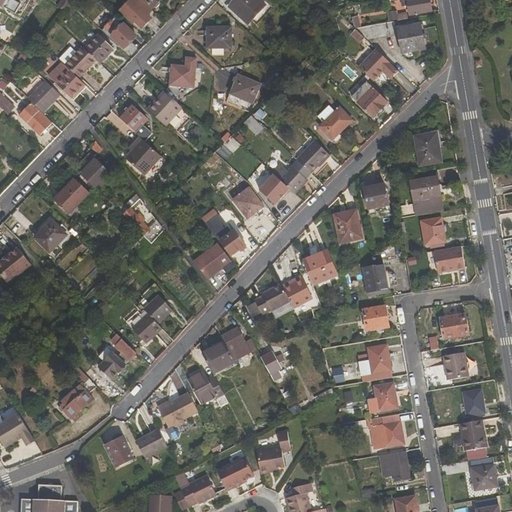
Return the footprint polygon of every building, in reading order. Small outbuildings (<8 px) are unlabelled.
[(21,4),(13,0),(0,0),(0,4),(16,14),(21,4)] [(69,0),(61,0),(56,6),(65,11),(72,2),(69,0)] [(142,0),(130,0),(120,11),(133,24),(135,22),(142,28),(151,19),(147,15),(152,10),(142,0)] [(142,0),(152,10),(161,0),(142,0)] [(236,0),(231,6),(249,23),(265,6),(258,0),(236,0)] [(430,0),(404,0),(401,1),(402,6),(408,5),(410,15),(433,11),(430,0)] [(396,12),(389,14),(390,22),(398,21),(398,19),(408,17),(407,12),(397,14),(396,12)] [(103,28),(109,34),(120,24),(115,18),(103,28)] [(136,36),(124,24),(112,37),(124,49),(136,36)] [(400,42),(401,46),(403,53),(426,49),(422,24),(398,28),(400,42)] [(208,48),(232,48),(232,27),(208,27),(208,48)] [(357,29),(352,34),(356,37),(358,35),(363,41),(365,38),(357,29)] [(96,61),(100,65),(114,51),(98,34),(84,48),(96,61)] [(65,65),(79,79),(96,61),(84,48),(82,47),(65,65)] [(377,49),(359,67),(373,81),(383,71),(391,79),(399,71),(377,49)] [(172,65),(170,86),(194,88),(194,86),(195,74),(197,59),(186,58),(185,67),(172,65)] [(49,76),(72,98),(84,85),(61,63),(49,76)] [(231,94),(253,103),(261,84),(239,75),(231,94)] [(28,98),(43,114),(60,96),(45,80),(28,98)] [(353,98),(374,118),(389,103),(367,83),(353,98)] [(154,102),(157,104),(166,93),(164,91),(154,102)] [(0,106),(0,107),(8,115),(15,107),(0,92),(0,106)] [(157,104),(154,102),(147,110),(166,126),(182,108),(166,93),(157,104)] [(20,117),(39,136),(51,123),(31,104),(20,117)] [(120,119),(136,133),(148,119),(132,105),(120,119)] [(340,108),(336,112),(330,106),(319,117),(321,119),(324,117),(327,121),(324,123),(321,126),(333,139),(352,121),(340,108)] [(251,116),(244,123),(257,136),(265,129),(251,116)] [(231,136),(234,134),(230,130),(219,141),(223,144),(231,136)] [(242,146),(248,140),(241,133),(235,140),(241,145),(242,146)] [(417,137),(421,166),(442,163),(437,134),(417,137)] [(142,139),(140,136),(129,149),(131,152),(142,139)] [(214,154),(224,163),(241,145),(235,140),(231,136),(223,144),(214,154)] [(131,152),(126,158),(145,175),(161,156),(142,139),(131,152)] [(298,161),(313,175),(331,156),(316,141),(298,160),(298,161)] [(206,162),(212,156),(206,150),(200,157),(206,162)] [(74,168),(79,163),(69,153),(64,158),(74,168)] [(87,171),(97,160),(90,153),(80,164),(87,171)] [(112,174),(97,160),(87,171),(83,176),(97,189),(112,174)] [(290,189),(296,195),(296,194),(309,181),(308,180),(313,175),(298,161),(293,167),(291,165),(289,167),(291,169),(288,172),(280,166),(273,174),(286,186),(290,189)] [(413,183),(417,204),(442,199),(437,178),(413,183)] [(76,180),(56,201),(69,214),(89,193),(76,180)] [(386,184),(365,189),(370,210),(391,206),(386,184)] [(297,196),(296,195),(290,189),(286,186),(279,193),(290,203),(297,196)] [(264,206),(250,188),(234,201),(248,219),(264,206)] [(140,199),(137,194),(130,201),(133,206),(140,199)] [(150,228),(144,222),(146,219),(139,213),(137,216),(130,209),(124,216),(145,236),(152,243),(164,231),(156,220),(150,228)] [(220,240),(232,256),(246,245),(234,230),(232,232),(214,209),(202,219),(219,241),(220,240)] [(357,211),(336,216),(342,243),(363,239),(357,211)] [(443,241),(446,240),(442,219),(423,223),(427,244),(431,243),(431,246),(444,244),(443,241)] [(52,221),(35,238),(49,252),(66,235),(52,221)] [(195,262),(208,280),(223,268),(226,272),(235,266),(218,244),(195,262)] [(452,270),(458,269),(458,271),(467,270),(463,247),(436,252),(440,275),(453,272),(452,270)] [(3,260),(0,262),(0,274),(8,284),(31,265),(17,248),(10,255),(9,255),(11,256),(4,261),(3,260)] [(8,252),(1,258),(3,260),(4,261),(11,256),(9,255),(10,255),(8,252)] [(305,262),(314,286),(337,276),(327,252),(305,262)] [(367,293),(389,289),(385,266),(364,270),(367,293)] [(283,287),(285,289),(304,279),(302,277),(283,287)] [(295,309),(314,299),(304,279),(285,289),(292,302),(295,309)] [(272,311),(273,312),(292,302),(285,289),(283,287),(282,284),(263,294),(264,296),(255,300),(263,316),(272,311)] [(159,296),(144,310),(158,325),(173,311),(159,296)] [(391,327),(387,307),(364,311),(368,331),(391,327)] [(139,312),(127,323),(147,344),(163,330),(158,325),(144,310),(143,312),(140,314),(139,312)] [(471,335),(467,315),(441,319),(445,340),(471,335)] [(317,325),(315,317),(303,320),(305,327),(305,328),(317,325)] [(240,329),(245,338),(250,336),(245,326),(240,329)] [(231,351),(247,342),(245,338),(240,329),(239,328),(223,337),(226,342),(231,351)] [(123,340),(117,335),(112,340),(118,345),(123,340)] [(437,336),(429,337),(432,350),(439,349),(437,336)] [(112,379),(115,376),(117,378),(126,369),(125,368),(128,365),(127,364),(137,354),(123,340),(118,345),(115,348),(112,345),(100,357),(106,363),(101,368),(112,379)] [(203,354),(214,374),(236,362),(231,351),(226,342),(203,354)] [(3,352),(7,358),(16,353),(12,346),(3,352)] [(370,349),(372,362),(360,364),(362,376),(392,371),(388,346),(370,349)] [(282,376),(273,360),(277,358),(274,351),(263,357),(275,379),(282,376)] [(451,381),(470,377),(466,353),(445,357),(447,373),(450,372),(451,381)] [(287,376),(277,358),(273,360),(282,376),(275,379),(276,381),(287,376)] [(78,379),(82,383),(61,402),(62,404),(60,406),(73,419),(95,399),(90,394),(98,387),(94,384),(85,374),(73,363),(68,367),(78,379)] [(94,384),(99,378),(90,369),(85,374),(94,384)] [(216,379),(210,382),(208,377),(205,372),(189,380),(203,405),(218,398),(219,399),(225,396),(216,379)] [(395,384),(376,387),(380,412),(399,409),(395,384)] [(42,391),(37,385),(31,391),(36,397),(42,391)] [(469,416),(485,413),(481,391),(466,394),(469,416)] [(354,401),(352,392),(344,393),(346,402),(354,401)] [(169,428),(174,425),(177,427),(183,424),(184,420),(199,412),(190,393),(168,404),(168,403),(159,407),(169,428)] [(301,413),(302,412),(298,404),(289,409),(292,415),(293,417),(301,413)] [(289,409),(288,408),(283,410),(287,418),(292,415),(289,409)] [(266,418),(270,426),(280,421),(276,413),(266,418)] [(18,414),(0,424),(0,442),(5,450),(23,440),(27,447),(35,442),(18,414)] [(388,452),(402,450),(401,446),(404,445),(399,415),(372,419),(373,427),(384,425),(385,433),(373,435),(375,450),(387,448),(388,452)] [(482,421),(462,425),(467,452),(487,448),(482,421)] [(355,427),(347,428),(349,439),(357,438),(355,427)] [(137,441),(146,459),(168,448),(159,430),(137,441)] [(272,471),(279,469),(286,468),(284,454),(292,452),(288,431),(279,432),(282,446),(257,451),(262,475),(272,473),(272,471)] [(124,438),(107,447),(118,468),(135,460),(124,438)] [(389,472),(390,477),(395,476),(396,482),(411,479),(406,452),(384,455),(386,465),(393,464),(394,471),(389,472)] [(242,485),(242,484),(256,477),(246,457),(218,471),(228,492),(242,485)] [(494,466),(473,470),(477,491),(498,487),(494,466)] [(199,503),(200,505),(218,496),(208,476),(181,489),(182,492),(190,508),(199,503)] [(312,483),(291,488),(293,497),(287,499),(290,511),(312,511),(308,493),(314,491),(312,483)] [(66,511),(67,501),(62,501),(63,486),(40,485),(39,500),(35,500),(34,511),(66,511)] [(190,508),(182,492),(176,495),(183,511),(190,508)] [(150,511),(172,511),(173,497),(151,496),(150,511)] [(418,511),(416,497),(398,501),(400,511),(418,511)] [(22,499),(21,511),(34,511),(35,500),(22,499)]
